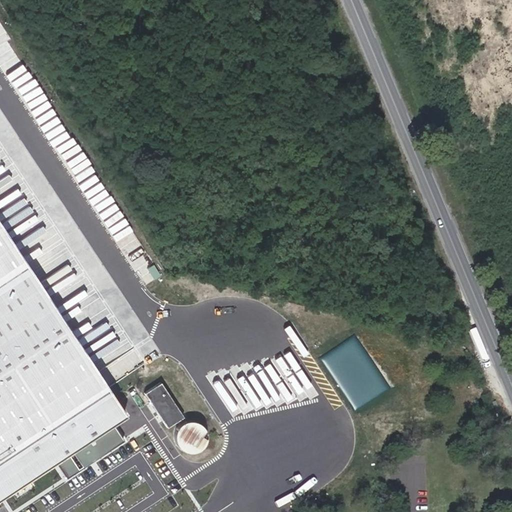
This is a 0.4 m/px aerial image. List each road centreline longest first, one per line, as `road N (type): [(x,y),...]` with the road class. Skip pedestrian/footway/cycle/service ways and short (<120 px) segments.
road 1 (primary): [(350,0),(511,384)]
road 2 (unknown): [(250,441),(392,428)]
